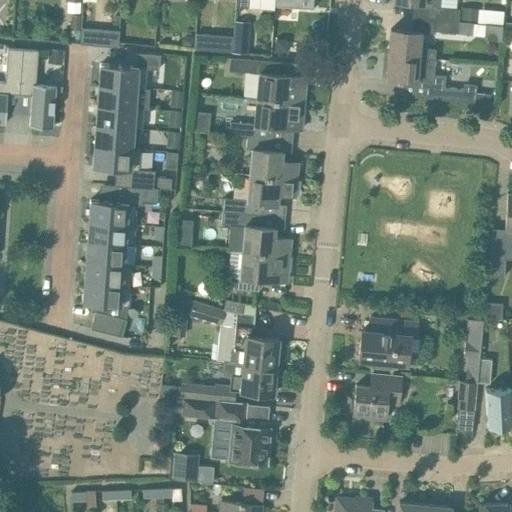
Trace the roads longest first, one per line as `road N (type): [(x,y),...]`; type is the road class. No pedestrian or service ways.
road 1 (residential): [(305,452),(341,124)]
road 2 (residential): [(305,452),(446,465),(511,462)]
road 3 (residential): [(511,150),(486,138),(341,124)]
road 4 (residential): [(70,154),(59,325)]
road 5 (residential): [(341,124),(353,0)]
